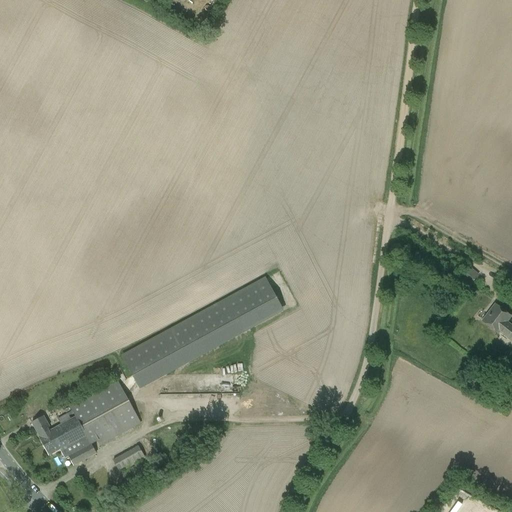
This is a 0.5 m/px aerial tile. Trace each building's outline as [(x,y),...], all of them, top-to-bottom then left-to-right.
[(460,279),(469,287),(478,276),(469,269),(460,279)] [(265,279),(122,356),(136,382),(279,304),(265,279)] [(511,325),(507,322),(511,317),(495,305),(482,322),(498,334),(498,333),(511,343),(511,325)] [(506,381),(511,372),(511,358),(510,357),(498,376),(506,381)] [(61,424),(51,429),(39,436),(49,456),(60,450),(65,459),(68,457),(74,466),(97,454),(92,445),(97,442),(100,446),(111,440),(141,424),(116,379),(68,405),(71,411),(58,419),(61,424)] [(39,436),(51,429),(44,417),(32,423),(39,436)] [(145,459),(138,446),(112,460),(120,473),(145,459)] [(156,477),(152,470),(146,459),(121,474),(132,493),(137,491),(136,488),(156,477)]
